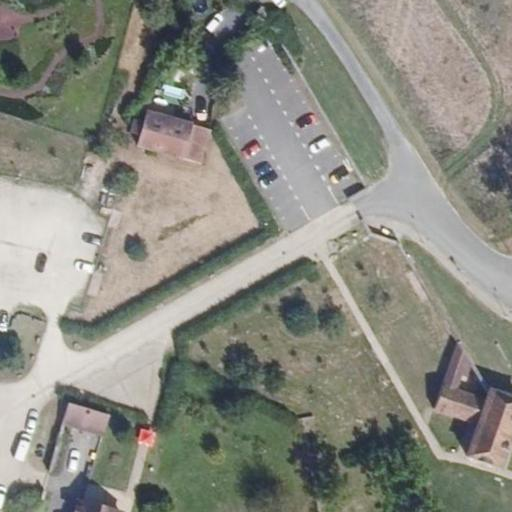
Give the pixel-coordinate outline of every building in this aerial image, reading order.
[(195,168),(205,128),(159,115),(156,123),(147,122),(141,140),(150,143),(148,152),(195,168)] [(499,473),(511,442),(511,411),(484,403),(482,408),(457,397),(468,364),(453,338),(432,410),(473,427),(464,462),(499,473)] [(75,425),(98,432),(103,414),(82,407),(75,425)] [(115,438),(122,420),(103,414),(98,432),(115,438)] [(104,511),(78,503),(75,511),(104,511)]
